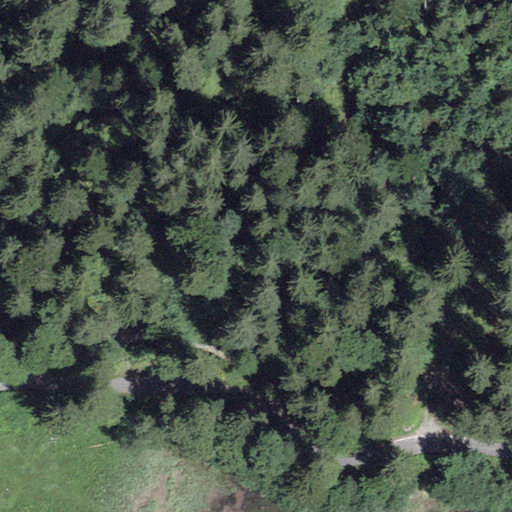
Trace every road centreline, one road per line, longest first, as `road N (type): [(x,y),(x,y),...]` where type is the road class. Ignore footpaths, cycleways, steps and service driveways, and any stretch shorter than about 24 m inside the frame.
road 1 (unclassified): [(511,448),(461,442),(328,453),(225,392),(62,378),(0,384)]
road 2 (track): [(438,383),(470,316),(473,283),(462,261),(388,195),(351,129),(344,91),(355,39),(352,0)]
